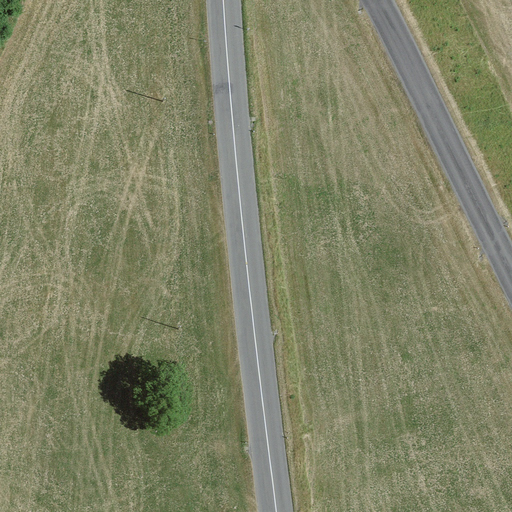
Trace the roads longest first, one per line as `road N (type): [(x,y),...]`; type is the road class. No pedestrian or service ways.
road 1 (secondary): [(224,0),(275,511)]
road 2 (tertiary): [(511,266),(376,0)]
